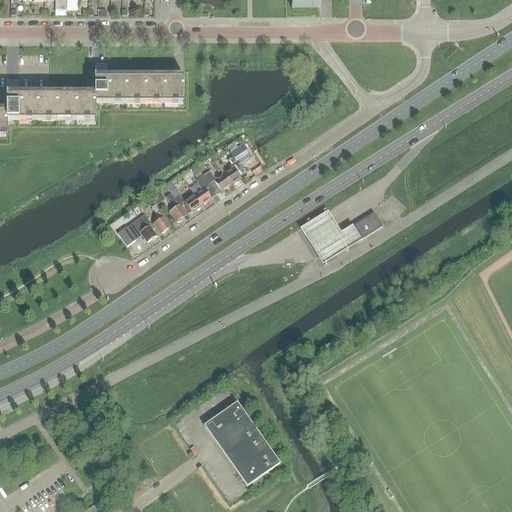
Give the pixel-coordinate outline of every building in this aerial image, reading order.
[(291,0),(292,9),(319,9),(320,9),(319,0),(291,0)] [(0,137),(7,138),(7,139),(7,121),(95,121),(95,122),(96,122),(96,104),(183,104),(183,105),(184,105),(184,77),(183,77),(107,77),(105,77),(101,77),(96,77),(95,77),(95,94),(18,93),(13,93),(7,93),(6,93),(6,111),(0,110),(0,137)] [(242,145),(231,153),(233,157),(239,166),(239,165),(251,157),(242,145)] [(228,161),(233,169),(224,175),(231,186),(241,179),(239,177),(240,176),(245,173),(239,165),(239,166),(233,157),(228,161)] [(200,172),(195,166),(191,169),(195,175),(200,172)] [(255,176),(264,170),(261,166),(252,172),(255,176)] [(231,186),(224,175),(216,181),(210,172),(203,177),(216,196),(231,186)] [(216,196),(203,177),(195,181),(201,191),(194,196),(201,206),(216,196)] [(170,182),(165,186),(171,195),(176,191),(170,182)] [(159,193),(152,198),(157,206),(165,200),(159,193)] [(176,223),(186,217),(185,215),(182,211),(174,199),(171,195),(166,199),(174,210),(169,213),(164,217),(167,221),(170,225),(175,222),(176,223)] [(201,206),(194,196),(184,202),(180,196),(174,199),(182,211),(185,215),(190,212),(191,213),(201,206)] [(156,205),(151,209),(156,216),(161,212),(156,205)] [(153,225),(160,235),(170,228),(166,221),(167,221),(164,217),(161,212),(156,216),(155,216),(158,221),(153,225)] [(359,242),(382,228),(373,213),(350,228),(354,235),(359,242)] [(327,214),(300,231),(302,234),(307,242),(307,243),(314,253),(321,266),(359,242),(354,235),(350,228),(340,234),(338,231),(335,226),(334,225),(329,217),(327,214)] [(155,238),(156,237),(152,231),(154,230),(145,218),(134,226),(127,231),(118,236),(126,248),(135,242),(134,241),(141,237),(146,244),(151,241),(152,242),(155,240),(155,238)] [(247,487),(279,465),(237,404),(204,427),(247,487)]
